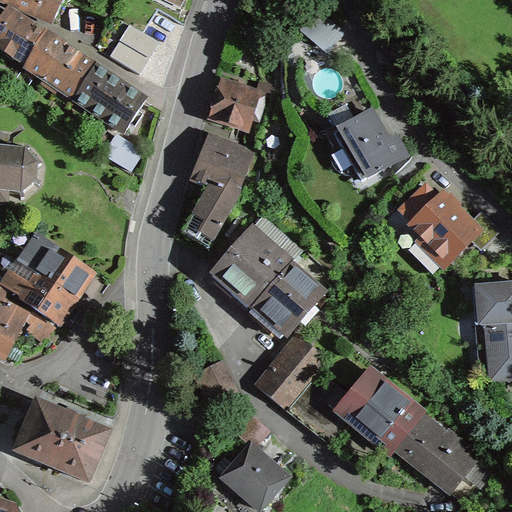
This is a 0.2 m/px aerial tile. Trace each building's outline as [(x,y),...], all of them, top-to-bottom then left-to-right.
[(64,0),(0,0),(0,2),(54,24),(64,0)] [(0,22),(0,45),(29,63),(46,35),(7,11),(0,22)] [(75,99),(96,66),(46,35),(29,63),(27,67),(29,68),(37,73),(46,79),(45,80),(75,99)] [(130,43),(119,62),(145,78),(157,59),(130,43)] [(125,134),(147,100),(96,66),(75,99),(73,102),(76,104),(77,103),(125,134)] [(37,73),(29,68),(25,74),(34,79),(37,73)] [(258,92),(223,81),(211,119),(250,131),(253,119),(259,121),(267,96),(268,95),(258,92)] [(268,95),(267,96),(273,98),(275,84),(262,81),(258,92),(268,95)] [(355,94),(325,111),(338,133),(334,135),(362,183),(405,158),(395,140),(389,143),(372,114),(368,116),(355,94)] [(0,205),(8,206),(9,194),(19,195),(22,200),(26,199),(23,194),(34,185),(39,188),(42,184),(36,180),(38,168),(43,166),(41,162),(37,163),(27,154),(31,149),(28,146),(22,152),(12,151),(12,144),(9,144),(9,135),(0,134),(0,205)] [(143,154),(114,137),(103,155),(132,172),(143,154)] [(252,155),(252,154),(213,137),(195,182),(211,188),(235,198),(249,161),(252,155)] [(258,157),(252,155),(249,161),(255,164),(258,157)] [(410,160),(394,176),(405,187),(421,171),(410,160)] [(471,223),(443,196),(439,200),(426,187),(402,212),(415,224),(412,227),(450,263),(473,239),(480,232),(471,223)] [(235,198),(211,188),(185,234),(211,248),(238,198),(235,198)] [(499,233),(480,214),(471,223),(480,232),(473,239),(483,250),(499,233)] [(262,218),(251,231),(291,266),(302,253),(262,218)] [(39,235),(21,223),(5,236),(28,251),(38,236),(39,235)] [(215,273),(255,308),(291,266),(251,231),(215,273)] [(20,262),(36,272),(76,298),(92,272),(80,262),(79,263),(38,236),(28,251),(20,262)] [(325,295),(291,266),(255,308),(288,337),(325,295)] [(20,297),(19,299),(57,324),(76,298),(36,272),(28,284),(10,273),(2,286),(20,297)] [(511,285),(473,289),(480,365),(511,361),(511,285)] [(18,363),(24,352),(13,346),(30,314),(3,300),(8,290),(0,286),(0,356),(6,359),(8,357),(18,363)] [(46,342),(55,328),(38,316),(29,330),(46,342)] [(302,394),(320,371),(329,360),(298,336),(271,370),(302,394)] [(211,405),(237,392),(222,363),(196,376),(211,405)] [(288,412),(302,394),(271,370),(256,388),(288,412)] [(288,412),(334,447),(358,417),(343,406),(352,394),(320,371),(302,394),(288,412)] [(385,385),(383,389),(367,376),(352,394),(343,406),(358,417),(435,480),(439,474),(455,487),(476,461),(479,458),(443,429),(441,431),(385,385)] [(63,414),(37,403),(16,453),(89,482),(109,432),(80,420),(81,417),(65,411),(63,414)] [(255,449),(268,434),(243,412),(230,427),(252,446),(255,449)] [(255,449),(252,446),(224,479),(260,511),(289,478),(255,449)] [(491,474),(476,461),(455,487),(470,499),(491,474)] [(0,511),(19,511),(19,508),(0,501),(0,511)]
